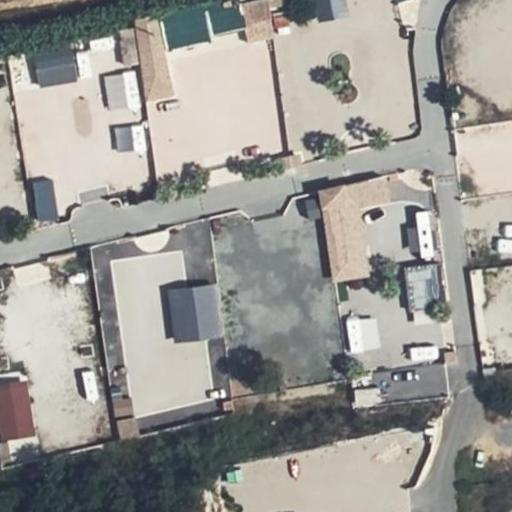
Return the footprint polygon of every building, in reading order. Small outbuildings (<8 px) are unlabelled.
[(344,0),(312,0),(316,20),(347,15),(344,0)] [(160,13),(132,19),(147,100),(175,95),(160,13)] [(31,52),(40,88),(79,78),(70,43),(31,52)] [(138,98),(133,72),(104,78),(110,104),(138,98)] [(386,176),(317,188),(333,282),(372,276),(360,209),(390,204),(386,176)] [(55,181),(35,181),(35,221),(55,220),(55,181)] [(416,226),(418,250),(431,249),(429,225),(416,226)] [(142,239),(92,244),(102,352),(118,351),(110,258),(144,255),(142,239)] [(405,268),(408,306),(440,303),(436,265),(405,268)] [(218,283),(168,288),(174,344),(224,338),(218,283)] [(379,347),(376,317),(348,320),(351,350),(379,347)] [(432,387),(446,385),(445,364),(431,366),(432,387)] [(27,380),(0,383),(0,437),(1,442),(35,437),(27,380)]
